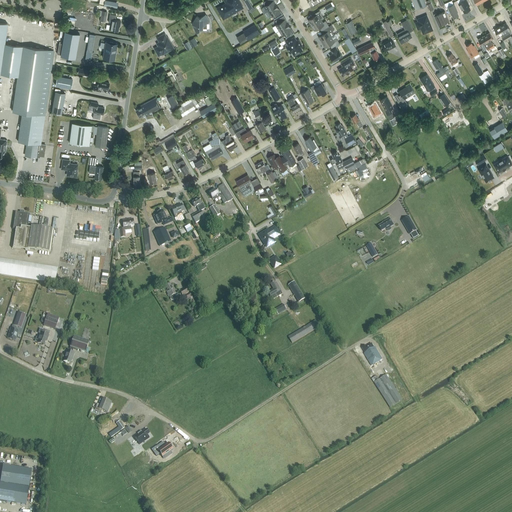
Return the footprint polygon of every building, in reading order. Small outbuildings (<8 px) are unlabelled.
[(218,9),(224,18),(242,7),(238,0),(225,0),(227,3),(218,9)] [(248,0),(244,0),(249,9),(253,7),(248,0)] [(264,6),(268,11),(277,6),(275,3),(274,3),(272,0),(266,0),(263,2),(263,3),(264,2),(266,5),(264,6)] [(466,0),(465,0),(459,4),(462,10),(463,9),(464,12),(470,9),(468,6),(469,5),(466,0)] [(331,2),(325,6),(328,11),(334,7),(331,2)] [(458,12),(454,4),(448,7),(451,15),(452,14),(453,18),(459,15),(457,12),(458,12)] [(274,19),(283,14),(281,15),(278,9),(279,9),(277,6),(268,11),(271,17),(273,15),(275,18),(274,19)] [(316,15),(309,20),(312,25),(321,19),(324,18),(322,14),(320,12),(319,10),(314,14),(316,15)] [(449,21),(445,11),(440,14),(444,23),(449,21)] [(439,25),(444,23),(440,14),(437,15),(436,13),(434,14),(435,16),(439,25)] [(110,14),(108,22),(112,22),(111,25),(110,25),(109,29),(110,29),(118,31),(119,24),(120,24),(120,21),(115,20),(116,15),(110,14)] [(195,30),(196,30),(197,32),(200,30),(203,30),(202,29),(203,28),(207,29),(207,23),(210,22),(206,14),(200,18),(197,16),(192,24),(194,27),(195,30)] [(276,25),(273,27),(276,32),(279,30),(288,24),(287,21),(286,22),(282,16),(284,16),(284,15),(275,21),(276,20),(278,23),(276,25)] [(432,29),(427,16),(418,19),(419,21),(416,23),(418,29),(421,27),(423,33),(432,29)] [(321,19),(312,25),(315,30),(321,26),(323,30),(329,26),(326,21),(323,22),(321,19)] [(409,32),(414,30),(409,19),(401,23),(405,29),(400,32),(401,32),(401,33),(398,35),(400,39),(399,39),(401,44),(408,40),(407,39),(412,37),(409,32)] [(357,31),(352,20),(346,24),(351,34),(357,31)] [(391,37),(394,35),(386,21),(383,22),(391,37)] [(18,141),(28,143),(28,146),(26,146),(26,150),(27,150),(26,155),(28,155),(29,156),(30,155),(32,155),(33,156),(34,156),(35,156),(39,157),(40,155),(44,156),(45,145),(41,144),(44,121),(40,121),(41,115),(45,115),(52,60),(45,59),(46,49),(4,43),(7,23),(0,22),(0,73),(17,76),(13,111),(22,112),(18,141)] [(506,23),(500,26),(508,39),(508,38),(511,37),(510,33),(511,32),(509,29),(510,29),(506,23)] [(288,24),(279,30),(282,35),(285,34),(287,37),(286,38),(294,33),(293,33),(289,28),(290,28),(288,24)] [(260,32),(256,25),(244,32),(249,39),(260,32)] [(325,33),(319,37),(322,42),(331,37),(334,35),(335,34),(332,31),(334,29),(331,25),(329,26),(323,30),(325,33)] [(500,26),(495,29),(498,35),(501,34),(503,37),(502,38),(504,41),(508,39),(500,26)] [(60,55),(74,58),(79,34),(65,31),(60,55)] [(490,32),(484,36),(491,48),(493,51),(497,49),(496,46),(495,46),(493,43),(492,44),(490,40),(493,39),(490,32)] [(163,54),(174,48),(168,37),(167,38),(165,34),(158,38),(160,42),(157,43),(159,46),(155,48),(159,55),(163,53),(163,54)] [(331,37),(322,42),(325,47),(330,44),(332,48),(334,47),(339,43),(336,38),(334,35),(331,37)] [(486,48),(488,50),(491,48),(484,36),(478,39),(482,45),(480,46),(483,50),(486,48)] [(294,55),(302,50),(300,47),(302,46),(298,40),(296,41),(294,37),(286,42),(289,46),(287,47),(286,47),(290,53),(292,51),(294,55)] [(189,41),(193,46),(197,44),(194,38),(189,41)] [(357,50),(349,38),(345,40),(353,53),(357,50)] [(391,48),(396,46),(392,39),(382,44),(385,51),(391,47),(391,48)] [(101,42),(100,47),(105,48),(103,57),(114,59),(115,54),(116,55),(116,54),(115,54),(115,52),(116,52),(116,51),(115,51),(117,44),(106,42),(106,43),(101,42)] [(372,42),(358,49),(361,55),(370,50),(374,60),(380,57),(375,48),(372,42)] [(468,50),(472,58),(479,53),(474,45),(473,46),(471,43),(467,46),(469,50),(468,50)] [(277,46),(271,49),(275,55),(280,52),(277,46)] [(338,50),(336,46),(330,49),(332,52),(333,54),(330,55),(334,61),(343,56),(339,50),(338,50)] [(458,64),(458,63),(455,57),(454,58),(452,53),(447,56),(453,66),(455,66),(458,64)] [(350,57),(341,63),(343,67),(339,69),(343,76),(353,69),(351,66),(354,64),(350,57)] [(445,72),(447,70),(445,67),(443,68),(442,66),(443,66),(440,62),(439,62),(437,59),(433,61),(434,63),(433,64),(437,69),(439,68),(440,71),(437,74),(439,78),(440,77),(446,73),(445,72)] [(479,75),(483,72),(478,62),(473,65),(479,75)] [(292,65),(284,70),(287,75),(295,70),(292,65)] [(483,72),(479,75),(482,80),(485,84),(487,82),(493,79),(491,76),(488,70),(483,72)] [(432,95),(437,92),(434,87),(435,86),(427,74),(420,79),(428,90),(430,89),(431,92),(430,92),(432,95)] [(56,85),(70,88),(72,78),(57,75),(56,85)] [(104,82),(104,81),(98,79),(96,86),(94,85),(93,90),(100,91),(101,88),(108,89),(109,83),(104,82)] [(314,85),(311,86),(316,96),(321,93),(322,95),(327,93),(323,86),(322,83),(316,86),(315,87),(314,85)] [(403,97),(404,99),(404,98),(414,92),(410,85),(399,91),(403,97)] [(280,97),(274,86),(268,89),(274,100),(280,97)] [(203,98),(210,95),(208,89),(201,92),(203,98)] [(308,104),(314,100),(310,94),(310,93),(308,89),(301,93),(303,98),(304,97),(308,104)] [(52,106),(62,108),(65,93),(55,91),(52,106)] [(136,105),(151,98),(148,92),(139,96),(141,98),(134,101),(136,105)] [(450,102),(445,93),(438,97),(444,106),(450,102)] [(463,93),(458,97),(461,102),(467,98),(463,93)] [(511,100),(510,97),(508,98),(507,96),(506,97),(504,93),(500,95),(501,97),(500,98),(504,104),(506,103),(508,107),(510,111),(511,109),(511,100)] [(173,108),(178,105),(172,95),(167,98),(173,108)] [(293,99),(295,98),(293,95),(287,98),(289,101),(288,102),(291,107),(292,107),(294,112),(301,108),(298,103),(296,104),(293,99)] [(390,109),(393,107),(387,96),(380,100),(386,111),(385,112),(389,119),(394,116),(390,109)] [(237,97),(231,101),(236,110),(242,106),(237,97)] [(403,97),(397,101),(402,109),(408,105),(404,98),(404,99),(403,97)] [(141,108),(136,110),(140,117),(145,114),(146,116),(161,108),(155,98),(140,106),(141,108)] [(191,98),(181,104),(184,109),(194,102),(191,98)] [(103,114),(104,107),(97,106),(98,103),(91,101),(90,106),(95,107),(93,115),(100,116),(101,114),(103,114)] [(200,111),(204,117),(218,109),(214,102),(200,111)] [(375,103),(369,106),(374,116),(380,112),(375,103)] [(287,116),(281,105),(278,107),(277,105),(272,108),(275,114),(278,113),(281,119),(287,116)] [(502,108),(495,113),(499,120),(507,115),(502,108)] [(169,111),(163,114),(167,120),(173,117),(169,111)] [(260,132),(266,128),(262,121),(260,118),(262,117),(262,115),(260,112),(255,114),(257,119),(259,123),(256,124),(260,132)] [(356,122),(359,127),(363,125),(358,118),(355,114),(351,117),(355,123),(356,122)] [(162,124),(164,130),(174,126),(171,120),(162,124)] [(235,129),(242,125),(239,120),(232,125),(235,129)] [(72,123),(69,143),(89,145),(92,125),(72,123)] [(340,123),(336,125),(338,128),(335,129),(340,138),(347,133),(342,125),(340,123)] [(95,146),(105,147),(108,127),(98,126),(95,146)] [(180,139),(179,137),(191,129),(190,127),(175,136),(178,141),(180,139)] [(247,131),(245,128),(236,133),(238,138),(242,136),(245,141),(254,136),(250,130),(247,131)] [(210,155),(212,159),(223,153),(218,144),(222,142),(217,134),(212,137),(213,139),(209,141),(212,147),(205,151),(208,157),(209,156),(210,155)] [(233,141),(230,137),(229,134),(228,134),(229,134),(226,136),(226,140),(223,142),(222,141),(225,146),(227,145),(230,150),(237,145),(234,140),(233,141)] [(352,135),(345,139),(348,145),(356,141),(352,135)] [(307,145),(306,145),(309,150),(313,148),(314,151),(320,148),(314,139),(312,140),(310,136),(305,139),(308,145),(307,145)] [(174,137),(165,143),(169,150),(178,144),(174,137)] [(303,152),(302,150),(298,143),(294,146),(297,152),(299,151),(300,154),(303,152)] [(153,149),(156,154),(163,150),(160,145),(153,149)] [(296,162),(290,152),(289,152),(286,147),(281,150),(285,156),(281,158),(285,165),(288,163),(290,166),(296,162)] [(198,160),(196,157),(192,150),(186,153),(190,160),(193,159),(195,162),(198,167),(205,163),(202,158),(198,160)] [(345,166),(343,162),(339,154),(338,155),(337,151),(332,154),(333,157),(330,159),(332,163),(335,162),(339,169),(345,166)] [(274,154),(268,158),(273,166),(274,165),(275,168),(278,166),(281,172),(287,169),(279,156),(276,157),(274,154)] [(475,159),(478,164),(487,159),(483,154),(475,159)] [(499,172),(511,163),(507,156),(494,164),(499,172)] [(142,157),(143,166),(152,166),(152,159),(150,159),(150,157),(142,157)] [(308,166),(303,158),(298,161),(302,169),(308,166)] [(355,163),(352,158),(343,162),(345,166),(346,168),(355,163)] [(183,159),(176,163),(179,168),(180,167),(184,174),(189,171),(183,159)] [(69,163),(69,160),(63,160),(62,168),(66,169),(68,169),(67,175),(71,175),(71,176),(76,177),(77,171),(76,171),(77,165),(69,163)] [(263,161),(255,165),(258,170),(257,171),(259,174),(266,170),(270,168),(268,164),(266,166),(263,161)] [(330,162),(327,164),(335,179),(338,177),(330,162)] [(489,180),(489,181),(491,180),(491,179),(493,177),(486,164),(478,169),(486,181),(489,180)] [(90,165),(89,172),(95,173),(95,178),(102,179),(104,167),(96,166),(90,165)] [(169,168),(165,170),(166,173),(165,174),(168,180),(175,176),(173,170),(171,171),(169,168)] [(150,183),(157,181),(155,172),(149,174),(148,170),(145,171),(146,177),(149,176),(150,183)] [(271,182),(276,180),(272,171),(267,174),(271,182)] [(426,171),(421,175),(424,180),(429,176),(426,171)] [(250,185),(248,183),(251,181),(248,175),(236,181),(242,191),(247,188),(247,187),(250,185)] [(262,187),(259,182),(253,186),(256,191),(262,187)] [(209,194),(212,199),(213,200),(215,200),(220,197),(224,204),(227,202),(227,203),(232,199),(223,185),(218,188),(219,188),(216,190),(215,189),(209,194)] [(311,189),(303,193),(305,197),(313,193),(311,189)] [(198,219),(203,216),(200,211),(205,209),(202,203),(201,204),(199,199),(192,203),(195,207),(196,206),(199,212),(191,216),(196,224),(199,222),(198,219)] [(184,211),(181,204),(171,209),(174,215),(175,218),(183,215),(181,212),(184,211)] [(497,219),(506,214),(499,204),(491,209),(497,219)] [(220,214),(215,206),(210,209),(215,218),(220,214)] [(80,222),(82,208),(76,207),(74,221),(80,222)] [(161,211),(157,212),(158,214),(153,216),(157,225),(158,225),(163,223),(164,226),(173,222),(171,218),(166,220),(163,212),(162,213),(161,211)] [(31,228),(27,228),(29,214),(15,212),(13,229),(16,229),(13,248),(29,251),(29,250),(49,253),(53,230),(31,227),(31,228)] [(410,235),(417,231),(409,217),(402,221),(410,235)] [(134,226),(133,219),(122,221),(124,228),(124,229),(120,229),(121,238),(125,237),(124,231),(131,230),(131,227),(134,226)] [(383,224),(379,226),(382,231),(386,229),(386,230),(387,229),(388,231),(389,231),(391,230),(391,229),(390,227),(394,225),(390,219),(383,223),(383,224)] [(280,235),(275,227),(268,230),(268,229),(258,235),(266,248),(276,243),(274,239),(280,235)] [(165,228),(154,232),(160,246),(171,242),(165,228)] [(377,255),(373,247),(368,250),(373,257),(377,255)] [(285,254),(288,259),(295,256),(292,250),(285,254)] [(268,260),(274,270),(281,265),(276,256),(268,260)] [(0,275),(55,282),(57,267),(0,259),(0,275)] [(299,302),(304,298),(294,281),(288,285),(299,302)] [(275,284),(274,282),(270,284),(273,289),(268,292),(270,297),(271,296),(273,300),(282,294),(280,291),(281,290),(276,283),(275,284)] [(170,284),(164,288),(170,297),(172,300),(173,301),(176,299),(176,298),(174,295),(176,294),(170,284)] [(182,296),(189,292),(187,287),(179,291),(182,296)] [(283,304),(275,309),(278,314),(286,309),(283,304)] [(26,315),(18,312),(14,326),(16,327),(22,328),(26,315)] [(46,317),(43,325),(55,330),(58,322),(46,317)] [(292,343),(320,327),(316,320),(288,337),(292,343)] [(9,335),(8,339),(15,341),(19,331),(15,330),(16,327),(14,326),(12,325),(11,328),(10,332),(10,335),(9,335)] [(37,337),(35,342),(37,342),(38,342),(37,343),(44,345),(46,338),(48,339),(49,336),(48,336),(49,333),(50,332),(49,331),(46,330),(45,331),(40,329),(38,333),(40,334),(39,338),(37,337)] [(74,336),(70,347),(85,352),(87,348),(88,343),(89,341),(74,336)] [(382,360),(375,347),(374,348),(372,344),(367,347),(366,346),(363,348),(365,353),(364,353),(372,366),(382,360)] [(74,353),(72,352),(73,350),(70,349),(69,351),(67,351),(64,361),(70,363),(73,357),(74,353)] [(372,379),(374,383),(390,408),(402,401),(386,375),(379,379),(377,375),(372,379)] [(97,404),(95,410),(101,412),(102,410),(107,412),(111,402),(103,399),(101,405),(97,404)] [(125,428),(120,421),(116,424),(121,431),(125,428)] [(146,429),(143,432),(142,431),(134,437),(139,445),(149,438),(147,435),(149,433),(146,429)] [(119,459),(136,448),(131,439),(113,450),(119,459)] [(155,444),(149,448),(154,454),(157,452),(159,456),(163,453),(164,455),(168,452),(167,450),(170,448),(165,442),(157,447),(155,444)] [(3,465),(0,483),(29,488),(32,470),(3,465)] [(29,488),(0,483),(0,501),(26,505),(29,488)]
